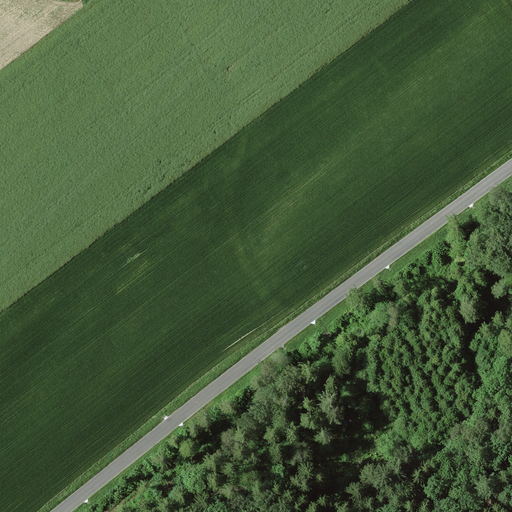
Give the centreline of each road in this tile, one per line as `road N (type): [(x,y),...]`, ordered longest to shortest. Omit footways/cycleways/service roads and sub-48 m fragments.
road 1 (tertiary): [(511,165),(59,511)]
road 2 (track): [(189,511),(234,486),(338,499),(397,483),(511,377)]
